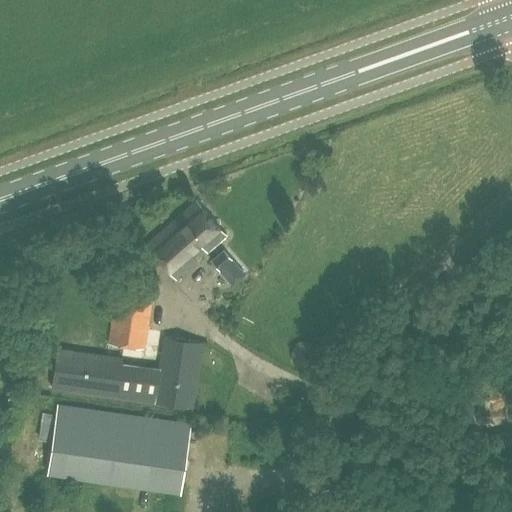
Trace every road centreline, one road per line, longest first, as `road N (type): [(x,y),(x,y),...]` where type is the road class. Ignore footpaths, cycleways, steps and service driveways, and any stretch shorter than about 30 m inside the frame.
road 1 (primary): [(0,203),(511,18)]
road 2 (unclassified): [(313,511),(366,354),(511,227)]
